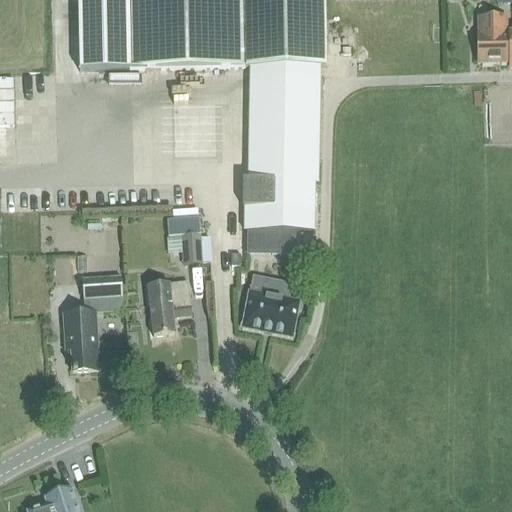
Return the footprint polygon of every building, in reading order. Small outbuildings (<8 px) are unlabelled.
[(77,0),(79,74),(249,70),(248,182),(243,182),(242,210),(244,210),(244,232),(314,233),(314,185),(318,185),(319,69),(327,69),(325,0),(77,0)] [(505,69),(511,69),(511,34),(505,34),(504,18),(480,19),(480,35),(478,35),(478,65),(506,65),(505,69)] [(220,88),(173,89),(174,151),(221,150),(220,88)] [(171,116),(172,89),(163,89),(162,116),(171,116)] [(186,265),(202,265),(200,237),(184,238),(186,265)] [(165,273),(185,272),(185,262),(164,263),(165,273)] [(68,271),(52,285),(60,294),(76,279),(68,271)] [(122,279),(83,280),(86,314),(64,316),(67,353),(72,352),(73,374),(98,372),(97,351),(95,351),(93,315),(124,314),(122,279)] [(292,287),(254,280),(251,295),(249,295),(242,330),(292,340),(299,305),(289,303),(292,287)] [(190,307),(188,285),(149,289),(151,309),(150,309),(153,339),(175,337),(173,320),(192,318),(191,307),(190,307)] [(79,511),(73,490),(44,500),(46,507),(29,511),(79,511)]
